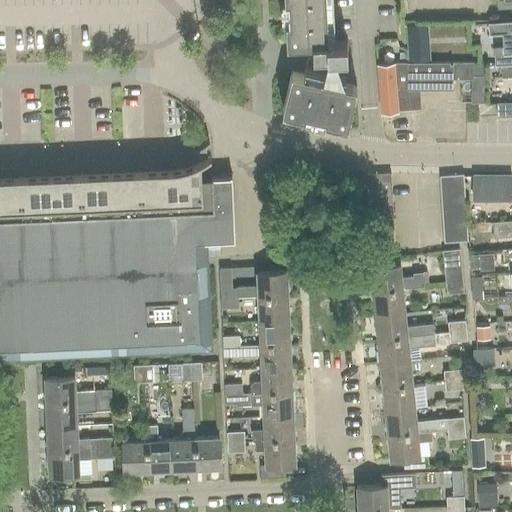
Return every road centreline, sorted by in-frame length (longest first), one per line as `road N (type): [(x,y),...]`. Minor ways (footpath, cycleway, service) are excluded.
road 1 (residential): [(0,78),(178,75),(226,118),(288,144),(374,157),(511,157)]
road 2 (residential): [(333,374),(338,425),(324,489),(36,503)]
road 3 (residential): [(36,503),(28,372)]
